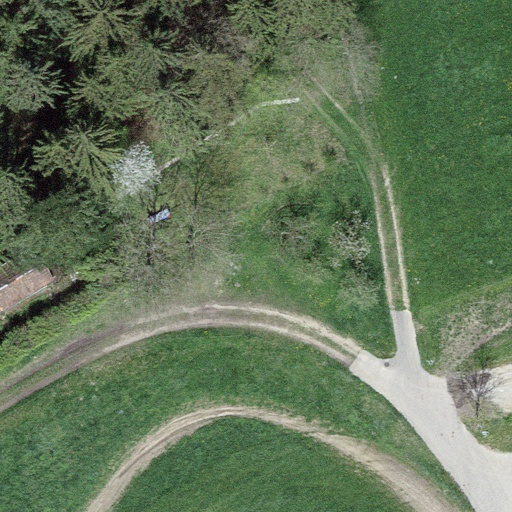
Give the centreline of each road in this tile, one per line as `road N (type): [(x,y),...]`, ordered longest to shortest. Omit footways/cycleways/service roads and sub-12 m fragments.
road 1 (track): [(427,417),(412,396),(311,332),(222,313),(112,337),(0,403)]
road 2 (track): [(412,396),(371,157)]
